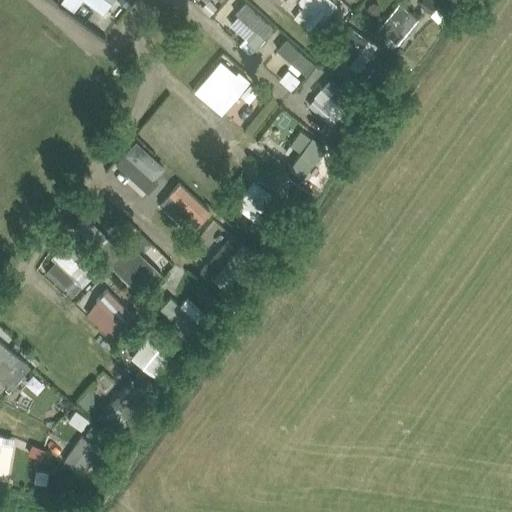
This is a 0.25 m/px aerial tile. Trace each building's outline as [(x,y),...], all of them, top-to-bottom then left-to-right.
[(113,0),(84,0),(103,14),(113,0)] [(209,0),(207,0),(207,1),(201,7),(210,15),(217,6),(209,0)] [(263,35),(273,24),(245,0),(235,0),(230,6),(263,35)] [(337,3),(333,0),(298,0),(298,1),(323,22),(337,3)] [(431,0),(422,0),(419,4),(432,15),(439,6),(431,0)] [(379,27),(399,42),(418,18),(400,2),(379,27)] [(339,59),(359,72),(378,45),(348,25),(338,39),(348,46),(339,59)] [(260,44),(251,36),(242,46),(251,54),(260,44)] [(189,50),(202,63),(215,49),(203,37),(189,50)] [(204,80),(225,98),(232,91),(237,96),(250,80),(240,71),(238,74),(221,60),(204,80)] [(190,67),(182,79),(194,86),(202,74),(190,67)] [(292,71),(282,82),(291,89),(300,79),(292,71)] [(350,72),(345,79),(360,89),(365,82),(350,72)] [(241,94),(250,101),(259,90),(251,83),(241,94)] [(171,94),(140,127),(177,162),(193,144),(169,121),(183,106),(171,94)] [(308,104),(323,117),(331,107),(316,95),(308,104)] [(301,130),(291,144),(301,152),(290,168),(303,177),(317,159),(318,160),(327,147),(313,136),(312,137),(301,130)] [(142,138),(122,155),(143,180),(163,163),(142,138)] [(302,179),(292,171),(285,180),(296,188),(299,184),(302,179)] [(269,230),(281,215),(279,214),(285,205),(254,181),(248,190),(237,204),(269,230)] [(113,239),(85,213),(74,225),(109,259),(107,261),(142,294),(163,273),(127,238),(118,247),(112,241),(113,239)] [(52,256),(83,286),(102,266),(70,235),(60,246),(61,247),(52,256)] [(229,237),(210,266),(233,281),(252,252),(229,237)] [(84,310),(112,339),(136,316),(107,287),(84,310)] [(159,307),(187,333),(199,321),(170,295),(159,307)] [(144,343),(143,343),(131,358),(155,376),(177,349),(155,330),(144,343)] [(0,376),(17,385),(31,358),(0,341),(0,376)] [(142,368),(135,376),(143,383),(150,376),(142,368)] [(123,388),(99,415),(117,431),(141,406),(123,388)] [(76,409),(68,421),(72,424),(64,436),(73,442),(90,419),(76,409)] [(93,421),(85,434),(94,439),(102,427),(93,421)] [(0,477),(9,479),(14,443),(2,441),(3,433),(0,432),(0,477)] [(64,460),(82,474),(102,448),(82,435),(64,460)]
